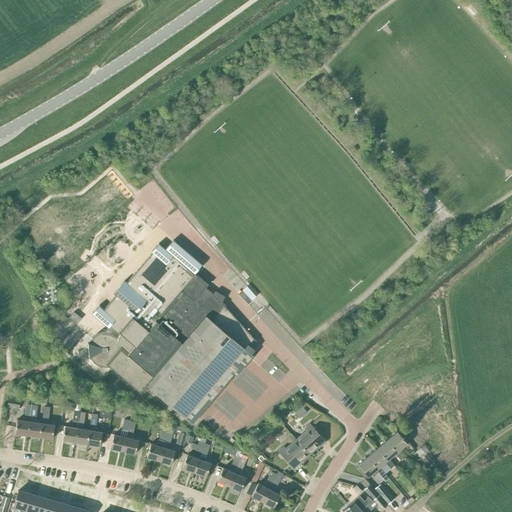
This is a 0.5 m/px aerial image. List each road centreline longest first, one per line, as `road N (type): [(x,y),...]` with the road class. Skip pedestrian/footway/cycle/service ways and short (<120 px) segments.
road 1 (primary): [(0,136),(214,0)]
road 2 (residential): [(356,432),(188,247)]
road 3 (track): [(0,246),(109,166),(188,247)]
road 4 (residential): [(0,457),(140,479),(224,511)]
